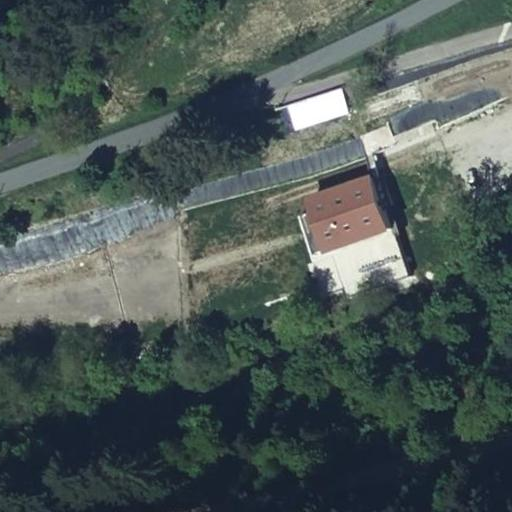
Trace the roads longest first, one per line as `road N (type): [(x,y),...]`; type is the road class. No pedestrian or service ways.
road 1 (tertiary): [(0,182),(263,90),(442,0)]
road 2 (track): [(182,511),(511,436)]
